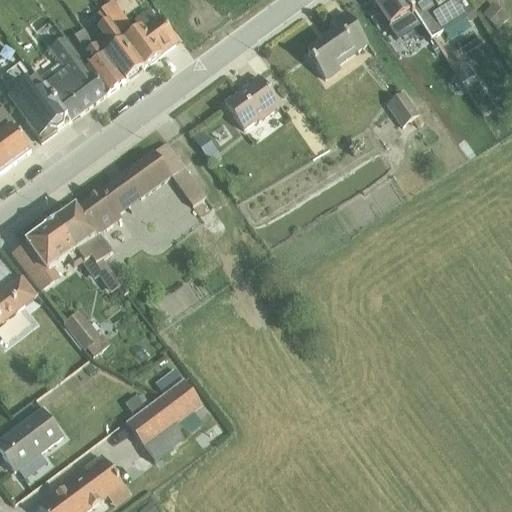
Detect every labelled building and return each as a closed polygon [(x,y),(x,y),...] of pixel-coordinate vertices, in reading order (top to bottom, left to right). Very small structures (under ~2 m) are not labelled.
[(405,0),(361,0),(368,10),(379,3),(391,22),(401,16),(413,37),(415,36),(421,46),(422,46),(425,51),(432,46),(429,42),(432,40),(405,0)] [(465,0),(405,0),(432,40),(467,19),(469,24),(478,19),(465,0)] [(101,12),(98,15),(105,25),(109,22),(145,71),(179,45),(158,17),(155,19),(149,11),(135,22),(141,30),(136,33),(114,3),(101,12)] [(509,19),(493,5),(483,16),(499,31),(509,19)] [(369,47),(347,15),(333,24),(339,34),(308,57),(328,83),(342,73),(338,68),(369,47)] [(104,41),(96,46),(126,84),(145,71),(109,22),(105,25),(97,31),(104,41)] [(84,30),(74,38),(87,54),(79,60),(107,98),(126,84),(96,46),(85,32),(84,30)] [(60,66),(39,81),(71,125),(107,98),(79,60),(65,41),(50,53),(60,66)] [(26,63),(3,79),(16,96),(9,100),(43,146),(71,125),(39,81),(28,67),(26,63)] [(249,89),(225,107),(245,133),(258,124),(260,126),(282,109),(260,79),(248,87),(249,89)] [(424,125),(404,95),(387,107),(402,130),(412,124),(416,130),(424,125)] [(0,130),(1,132),(0,132),(0,177),(32,154),(12,128),(16,125),(4,110),(0,112),(0,130)] [(203,134),(194,141),(211,165),(220,158),(203,134)] [(113,184),(75,211),(97,239),(101,237),(123,222),(120,218),(131,210),(143,202),(172,181),(193,209),(206,200),(167,146),(124,176),(113,184)] [(75,211),(55,226),(76,256),(77,255),(84,264),(92,275),(98,271),(100,274),(105,271),(109,276),(111,275),(112,274),(104,263),(114,255),(101,237),(97,239),(75,211)] [(55,226),(12,257),(40,294),(55,284),(49,276),(66,264),(72,272),(82,265),(84,264),(77,255),(76,256),(55,226)] [(92,275),(84,264),(82,265),(94,282),(99,279),(110,295),(117,290),(123,298),(128,295),(118,281),(117,282),(111,275),(109,276),(105,271),(100,274),(98,271),(92,275)] [(0,326),(38,298),(23,279),(0,296),(0,326)] [(80,313),(62,326),(83,353),(86,351),(94,361),(111,348),(102,336),(99,338),(80,313)] [(137,397),(125,406),(134,418),(135,419),(126,426),(157,470),(172,460),(170,456),(189,443),(187,440),(203,428),(199,423),(208,415),(178,376),(159,390),(164,397),(152,407),(146,411),(145,410),(137,397)] [(43,413),(0,445),(0,454),(15,475),(63,439),(43,413)] [(87,476),(40,510),(41,511),(92,511),(108,501),(116,511),(131,499),(101,459),(84,472),(87,476)]
